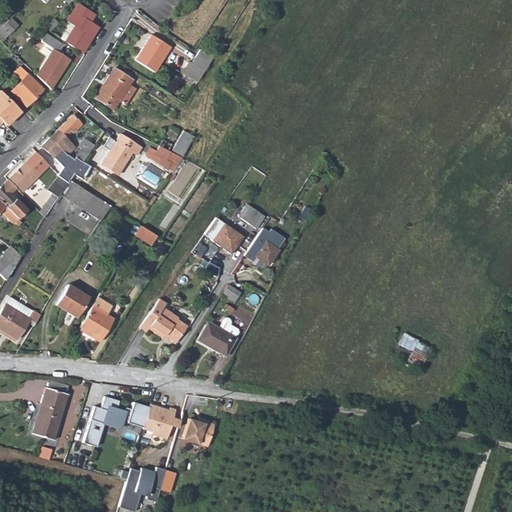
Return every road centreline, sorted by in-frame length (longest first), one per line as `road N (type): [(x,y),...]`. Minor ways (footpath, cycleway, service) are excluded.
road 1 (residential): [(162,379),(362,404),(511,440)]
road 2 (residential): [(0,165),(71,93),(120,15),(113,0)]
road 3 (residential): [(0,363),(162,379)]
